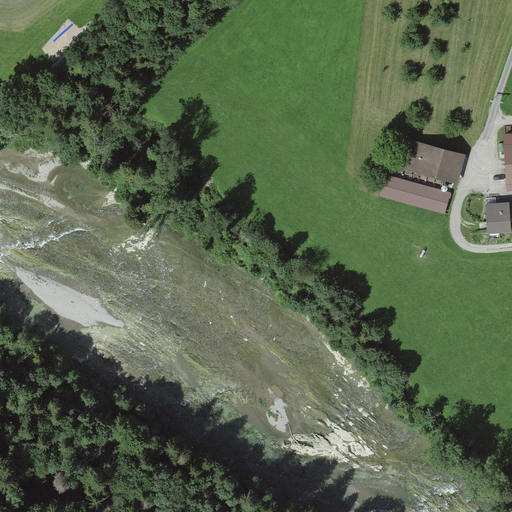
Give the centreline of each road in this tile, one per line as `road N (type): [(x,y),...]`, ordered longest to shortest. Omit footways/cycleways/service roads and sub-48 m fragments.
road 1 (track): [(0,89),(66,57),(116,0)]
road 2 (track): [(475,179),(511,57)]
